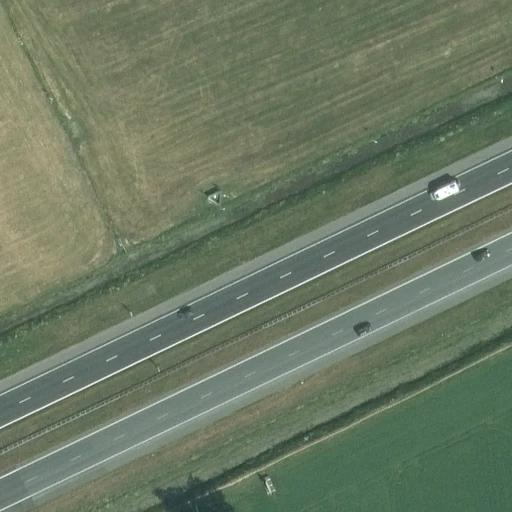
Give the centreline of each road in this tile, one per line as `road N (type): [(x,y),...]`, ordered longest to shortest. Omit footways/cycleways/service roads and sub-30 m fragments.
road 1 (motorway): [(0,495),(511,249)]
road 2 (motorway): [(511,166),(0,411)]
